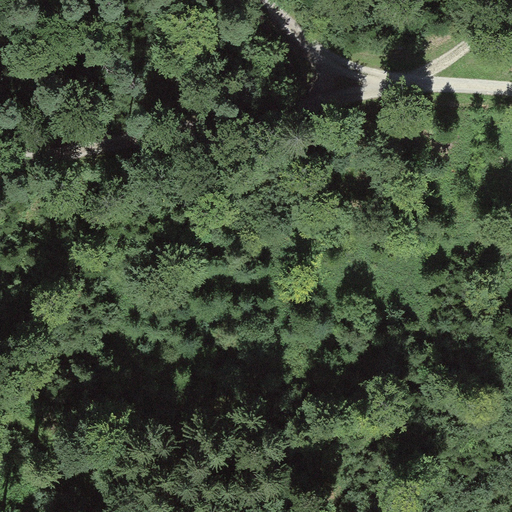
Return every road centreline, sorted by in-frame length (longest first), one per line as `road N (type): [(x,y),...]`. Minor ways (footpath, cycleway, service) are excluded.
road 1 (track): [(511,93),(411,84),(172,140),(0,169)]
road 2 (track): [(411,84),(302,49),(267,0)]
road 3 (track): [(411,84),(511,9)]
